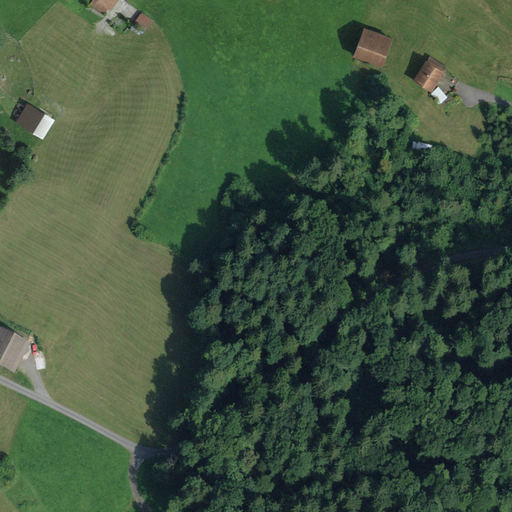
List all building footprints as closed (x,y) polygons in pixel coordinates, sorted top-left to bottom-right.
[(96,0),(113,11),(120,0),(96,0)] [(142,15),(135,24),(145,32),(152,23),(142,15)] [(364,32),(354,62),(381,71),(392,42),(364,32)] [(430,62),(416,82),(434,94),(448,74),(430,62)] [(34,112),(25,128),(44,138),(52,122),(34,112)] [(27,345),(0,331),(0,364),(13,371),(27,345)]
